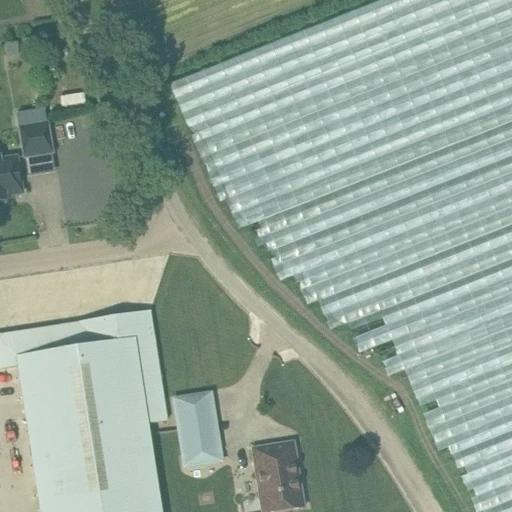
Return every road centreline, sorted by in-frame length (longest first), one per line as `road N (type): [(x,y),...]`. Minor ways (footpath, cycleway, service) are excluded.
road 1 (unclassified): [(302,333),(216,231),(94,0)]
road 2 (unknown): [(0,326),(103,293),(129,275),(188,178)]
road 3 (track): [(410,511),(302,333)]
